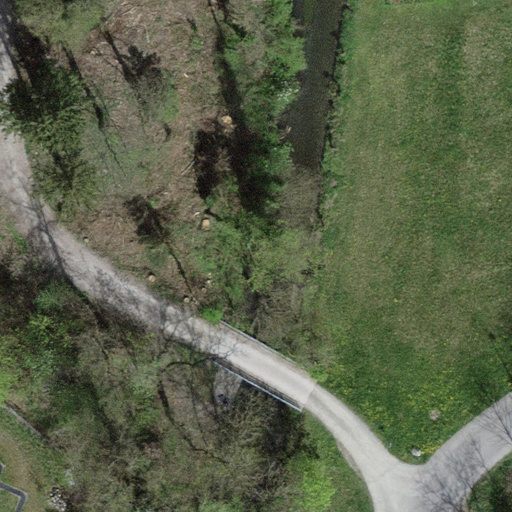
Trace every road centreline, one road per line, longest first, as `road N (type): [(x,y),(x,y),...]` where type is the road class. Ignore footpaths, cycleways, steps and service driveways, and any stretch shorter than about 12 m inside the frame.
road 1 (track): [(417,511),(357,439),(301,389),(101,283),(55,246),(26,203),(0,88)]
road 2 (residential): [(511,421),(471,455),(429,511)]
